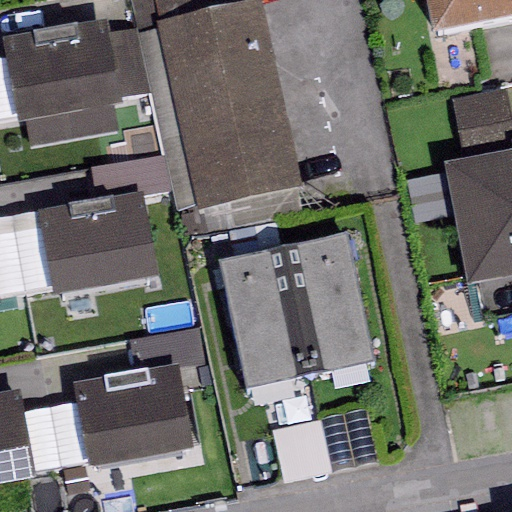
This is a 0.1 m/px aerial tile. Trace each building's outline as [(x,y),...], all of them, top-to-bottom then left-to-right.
[(511,0),(424,0),(431,44),(511,28),(511,0)] [(259,7),(156,29),(196,215),(299,193),(259,7)] [(106,26),(2,44),(17,129),(24,128),(28,150),(115,135),(111,112),(121,110),(106,26)] [(511,147),(511,148),(511,151),(511,157),(443,170),(466,292),(511,283),(511,147)] [(141,196),(38,215),(54,302),(156,283),(141,196)] [(344,242),(282,256),(310,381),(372,367),(344,242)] [(246,395),(310,381),(282,256),(218,270),(246,395)] [(177,372),(73,392),(89,475),(193,455),(177,372)] [(17,399),(0,401),(0,492),(33,486),(17,399)] [(377,410),(334,415),(341,469),(384,464),(377,410)] [(293,484),(339,474),(327,421),(282,430),(293,484)]
